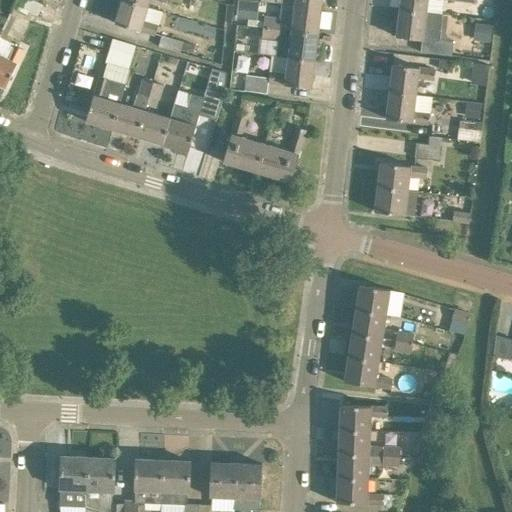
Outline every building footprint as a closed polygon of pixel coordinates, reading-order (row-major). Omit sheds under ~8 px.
[(38,17),(43,6),(29,0),(19,0),(16,7),(38,17)] [(162,12),(122,0),(115,24),(155,36),(162,12)] [(189,6),(190,0),(121,0),(122,0),(162,12),(163,12),(166,3),(167,0),(168,0),(181,4),(181,3),(189,6)] [(257,21),(259,3),(238,0),(236,18),(257,21)] [(321,8),(322,0),(276,0),(276,3),(281,4),(295,5),(321,8)] [(448,0),(473,3),(473,0),(400,0),(399,10),(426,13),(427,0),(435,0),(440,0),(448,0)] [(318,35),(321,8),(295,5),(281,4),(279,18),(264,17),(262,28),(291,32),(318,35)] [(452,55),(454,41),(439,39),(442,15),(426,13),(399,10),(396,37),(422,41),(420,51),(452,55)] [(291,32),(262,28),(259,28),(258,38),(278,41),(276,57),(315,62),(318,35),(291,32)] [(180,53),(183,42),(161,36),(158,47),(180,53)] [(128,71),(130,62),(135,47),(112,40),(105,64),(128,71)] [(194,46),(183,42),(181,50),(192,53),(194,46)] [(0,85),(5,88),(24,51),(14,46),(13,48),(9,46),(3,57),(0,56),(0,85)] [(276,57),(271,56),(269,79),(246,76),(244,92),(267,94),(268,84),(311,89),(315,62),(276,57)] [(448,60),(438,59),(437,69),(447,70),(448,60)] [(435,71),(392,65),(389,92),(416,96),(418,79),(434,81),(435,71)] [(119,104),(125,85),(109,80),(99,77),(86,122),(111,130),(119,104)] [(137,137),(144,111),(145,111),(149,98),(153,83),(142,79),(133,108),(119,104),(111,130),(137,137)] [(188,152),(201,107),(218,112),(224,95),(218,93),(219,87),(200,81),(194,100),(177,96),(169,119),(170,119),(162,144),(188,152)] [(159,101),(164,86),(153,83),(149,98),(159,101)] [(414,112),(416,96),(389,92),(386,120),(428,125),(430,114),(414,112)] [(257,172),(268,135),(249,130),(253,115),(254,115),(257,103),(242,98),(223,162),(257,172)] [(481,104),(465,102),(463,117),(479,119),(481,104)] [(169,119),(145,111),(144,111),(137,137),(162,144),(170,119),(169,119)] [(474,123),(459,121),(458,129),(480,131),(481,123),(474,122),(474,123)] [(291,183),(306,131),(296,128),(292,142),(268,135),(257,172),(291,183)] [(438,161),(441,138),(429,137),(428,144),(416,143),(415,157),(438,161)] [(427,169),(380,163),(377,188),(408,191),(409,177),(426,179),(427,169)] [(414,217),(417,193),(408,191),(377,188),(374,212),(414,217)] [(470,212),(454,210),(452,221),(468,224),(470,212)] [(386,315),(389,291),(359,286),(355,310),(386,315)] [(352,334),(382,338),(383,329),(386,315),(355,310),(352,334)] [(468,325),(468,324),(470,315),(454,310),(451,319),(468,325)] [(412,344),(414,334),(397,331),(395,341),(411,344),(412,344)] [(497,352),(511,355),(511,334),(500,332),(497,352)] [(380,348),(382,338),(352,334),(348,358),(378,363),(380,348)] [(410,354),(411,344),(395,341),(393,351),(410,354)] [(376,377),(378,363),(348,358),(344,382),(391,390),(392,380),(376,377)] [(394,400),(393,414),(429,415),(429,400),(394,400)] [(387,418),(387,408),(340,406),(339,430),(370,432),(371,417),(387,418)] [(393,416),(392,426),(423,429),(425,419),(393,416)] [(369,447),(370,432),(339,430),(338,455),(369,456),(382,457),(399,457),(399,448),(369,447)] [(368,480),(369,456),(338,455),(337,479),(368,480)] [(86,506),(88,458),(61,457),(58,511),(81,511),(82,508),(86,508),(86,506)] [(399,466),(399,457),(382,457),(382,465),(399,466)] [(112,505),(112,492),(113,492),(115,459),(88,458),(86,506),(105,511),(123,511),(124,505),(112,505)] [(161,504),(163,461),(136,460),(134,502),(134,503),(138,503),(161,504)] [(187,492),(188,492),(190,462),(163,461),(161,504),(184,505),(187,505),(187,504),(187,492)] [(234,498),(236,464),(210,463),(210,496),(234,498)] [(261,499),(262,465),(236,464),(234,498),(233,510),(258,511),(259,499),(261,499)] [(383,506),(383,496),(367,495),(368,480),(337,479),(336,503),(383,506)] [(137,511),(138,503),(134,503),(134,502),(124,501),(124,505),(123,511),(137,511)]
